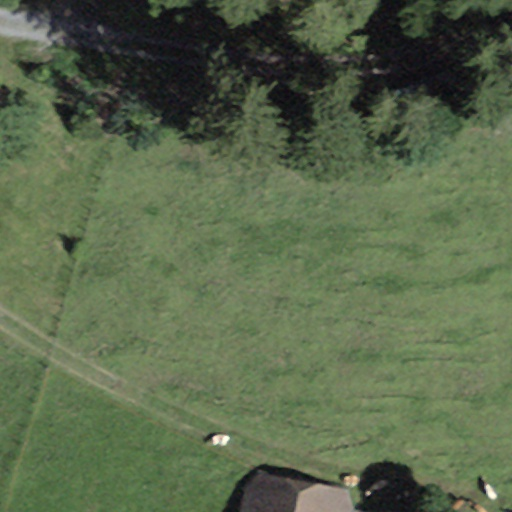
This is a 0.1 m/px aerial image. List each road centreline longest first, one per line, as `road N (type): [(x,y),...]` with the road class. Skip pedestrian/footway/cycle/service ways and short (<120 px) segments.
road 1 (track): [(0,317),(134,402),(341,472),(511,504)]
road 2 (track): [(511,25),(292,56),(0,31)]
